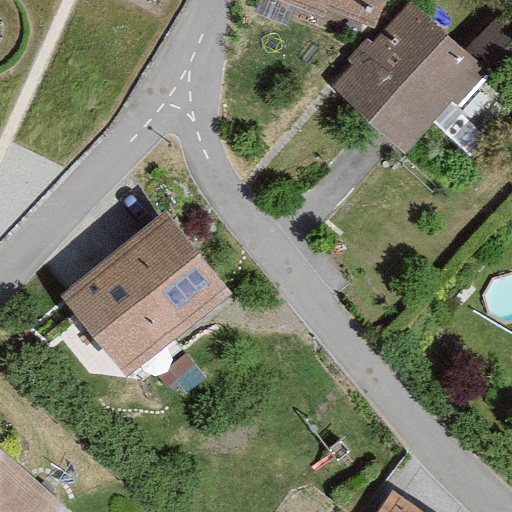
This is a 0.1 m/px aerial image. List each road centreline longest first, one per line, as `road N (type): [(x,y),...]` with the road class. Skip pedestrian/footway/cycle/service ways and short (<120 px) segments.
road 1 (residential): [(177,91),(238,213),(418,434),(496,511)]
road 2 (residential): [(177,91),(0,267)]
